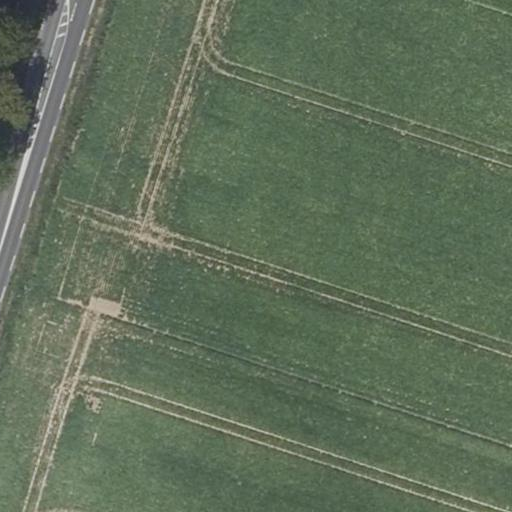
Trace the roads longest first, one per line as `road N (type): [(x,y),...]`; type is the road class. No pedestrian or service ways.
road 1 (secondary): [(8,229),(87,0)]
road 2 (secondary): [(62,0),(8,229)]
